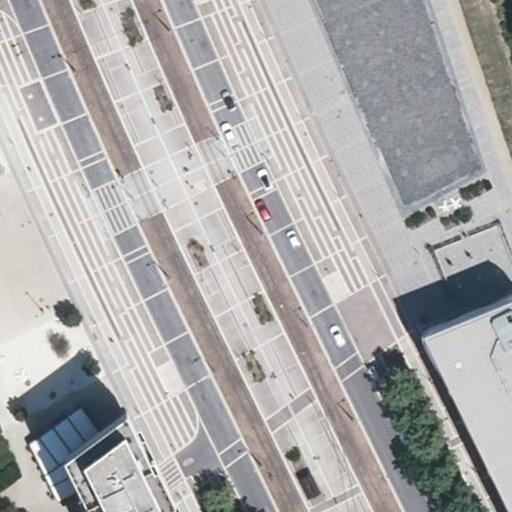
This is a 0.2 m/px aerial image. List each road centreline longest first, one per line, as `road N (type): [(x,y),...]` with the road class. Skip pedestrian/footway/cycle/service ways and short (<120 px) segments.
road 1 (primary): [(419,511),(180,0)]
road 2 (primary): [(27,0),(229,436)]
road 3 (residential): [(125,511),(229,436)]
